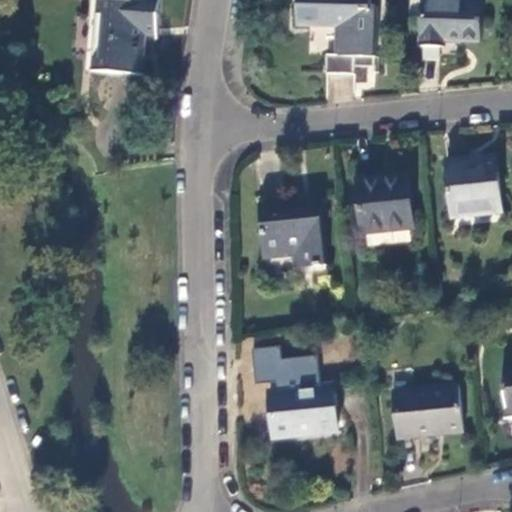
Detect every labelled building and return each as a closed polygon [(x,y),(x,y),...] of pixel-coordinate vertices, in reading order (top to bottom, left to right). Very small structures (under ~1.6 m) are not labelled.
[(375,0),(295,0),(294,27),(338,30),(337,49),(302,47),(302,65),(350,68),(351,58),(373,59),(375,0)] [(429,1),(422,1),(421,46),(443,47),(444,39),(457,39),(482,40),(482,3),(459,2),(429,1)] [(153,4),(99,4),(98,79),(138,80),(139,33),(153,33),(153,4)] [(456,53),(457,39),(444,39),(443,47),(421,46),(421,53),(456,53)] [(494,159),(444,164),(450,218),(499,214),(494,159)] [(406,179),(356,183),(363,235),(412,231),(406,179)] [(318,213),(258,218),(261,257),(293,254),(295,266),(323,264),(318,213)] [(511,367),(502,369),(508,421),(511,420),(511,367)] [(334,386),(271,392),(275,432),(295,430),(296,437),(339,432),(334,386)] [(459,386),(395,392),(400,438),(464,431),(459,386)] [(276,438),(296,437),(295,430),(275,432),(276,438)]
